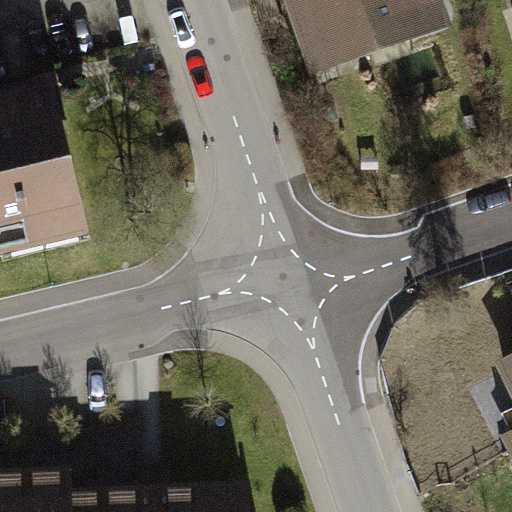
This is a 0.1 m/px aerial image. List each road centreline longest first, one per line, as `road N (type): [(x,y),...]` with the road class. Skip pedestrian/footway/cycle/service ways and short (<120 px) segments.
road 1 (residential): [(291,281),(0,347)]
road 2 (residential): [(200,0),(291,281)]
road 3 (residential): [(291,281),(370,511)]
road 4 (residential): [(291,281),(511,217)]
